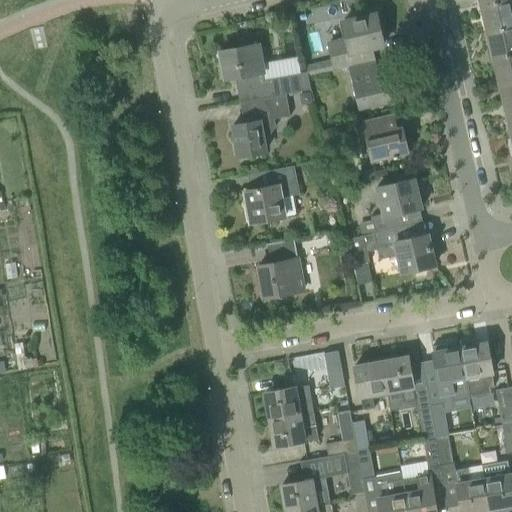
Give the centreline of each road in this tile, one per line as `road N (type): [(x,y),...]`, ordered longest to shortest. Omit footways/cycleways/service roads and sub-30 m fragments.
road 1 (residential): [(224,344),(162,33),(161,8),(198,0)]
road 2 (residential): [(224,344),(489,297)]
road 3 (residential): [(479,238),(424,0)]
road 4 (residential): [(248,511),(224,344)]
